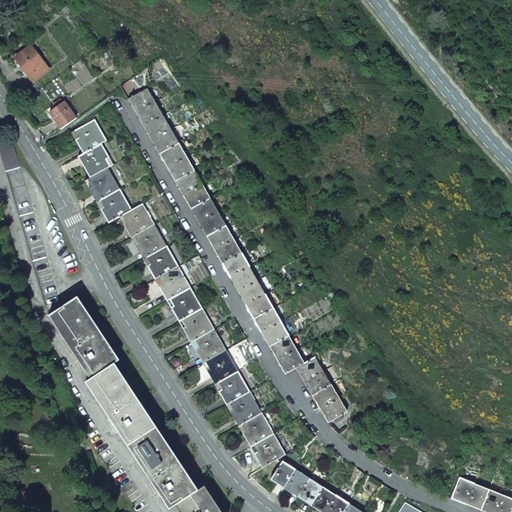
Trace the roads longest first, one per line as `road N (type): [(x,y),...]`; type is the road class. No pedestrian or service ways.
road 1 (residential): [(459,511),(333,441),(297,401),(120,106)]
road 2 (tertiary): [(0,90),(202,441),(273,511)]
road 3 (secondary): [(377,0),(511,162)]
road 4 (unknown): [(42,311),(0,168)]
road 5 (residential): [(157,511),(77,388)]
